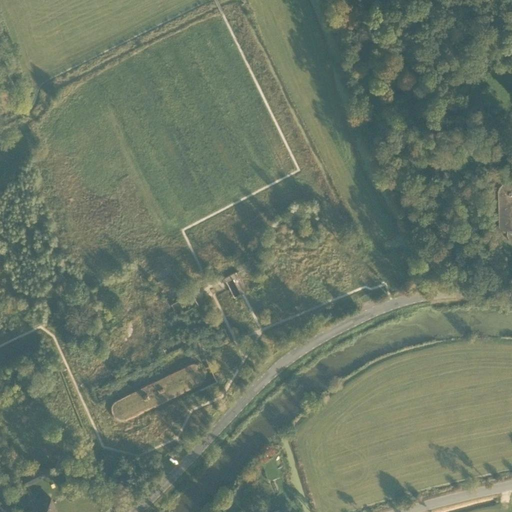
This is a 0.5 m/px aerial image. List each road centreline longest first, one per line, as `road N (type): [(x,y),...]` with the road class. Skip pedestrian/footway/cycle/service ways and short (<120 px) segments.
road 1 (tertiary): [(135,511),(294,352),(421,294),(511,293)]
road 2 (track): [(372,312),(321,196),(290,174)]
